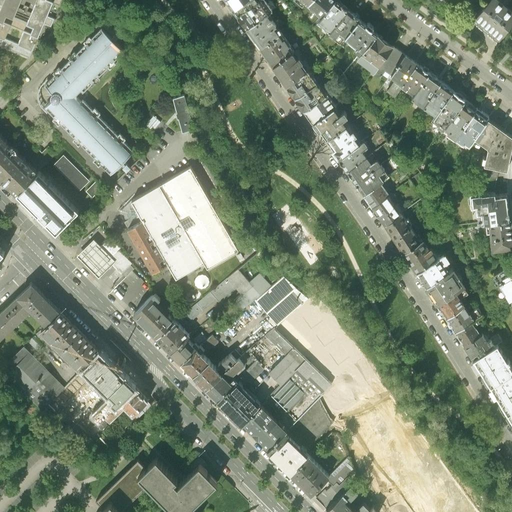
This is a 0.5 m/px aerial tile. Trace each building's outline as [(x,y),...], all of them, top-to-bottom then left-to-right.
[(0,0),(0,5),(1,6),(0,8),(0,44),(29,57),(44,23),(51,26),(54,19),(56,20),(61,6),(60,6),(62,0),(83,0),(86,1),(86,0),(36,0),(26,24),(13,18),(21,0),(0,0)] [(224,0),(235,14),(254,0),(224,0)] [(244,26),(266,11),(271,8),(267,2),(269,1),(268,0),(254,0),(235,14),(244,26)] [(306,0),(319,11),(329,0),(306,0)] [(316,14),(327,25),(347,5),(341,0),(329,0),(319,11),(316,14)] [(511,11),(498,0),(488,0),(475,16),(499,37),(511,22),(511,11)] [(338,26),(342,29),(357,14),(347,5),(327,25),(325,27),(332,32),(338,26)] [(257,45),(276,31),(271,24),(274,23),(266,11),(244,26),(257,45)] [(361,46),(376,29),(371,25),(373,23),(366,17),(364,20),(357,14),(342,29),(337,36),(343,41),(348,35),(361,46)] [(355,52),(375,67),(394,43),(376,29),(361,46),(355,52)] [(270,64),(291,50),(278,31),(276,31),(257,45),(270,64)] [(50,100),(44,107),(114,174),(122,166),(130,157),(73,102),(115,56),(121,50),(112,41),(103,32),(47,89),(50,94),(49,97),(50,100)] [(385,67),(389,70),(404,51),(394,43),(375,67),(373,69),(380,74),(385,67)] [(283,82),(306,66),(297,53),(294,54),(291,50),(270,64),(283,82)] [(394,91),(401,82),(417,60),(404,51),(389,70),(395,75),(386,86),(394,91)] [(412,90),(428,68),(417,60),(401,82),(412,90)] [(283,82),(292,94),(315,78),(306,66),(283,82)] [(410,92),(424,102),(442,78),(428,68),(412,90),(410,92)] [(292,94),(301,107),(324,91),(315,78),(292,94)] [(435,110),(454,87),(442,78),(424,102),(435,110)] [(430,116),(443,126),(465,97),(465,96),(454,87),(435,110),(430,116)] [(309,117),(333,101),(326,90),(324,91),(301,107),(309,117)] [(185,94),(174,97),(177,110),(177,112),(178,116),(179,117),(183,131),(195,127),(185,94)] [(446,130),(453,136),(476,106),(465,97),(443,126),(447,129),(446,130)] [(323,134),(345,119),(341,113),(344,110),(340,105),(337,106),(333,101),(309,117),(315,126),(317,124),(323,134)] [(474,133),(489,115),(476,106),(453,136),(460,140),(463,136),(468,140),(474,133)] [(511,132),(489,115),(474,133),(488,143),(485,160),(486,160),(499,164),(507,166),(511,143),(511,132)] [(335,153),(358,137),(345,119),(323,134),(331,145),(330,146),(335,153)] [(0,177),(5,182),(16,194),(38,173),(0,134),(0,177)] [(335,153),(343,165),(369,147),(361,135),(358,137),(335,153)] [(369,147),(343,165),(352,177),(377,159),(369,147)] [(62,157),(53,167),(79,194),(89,183),(62,157)] [(352,177),(360,189),(378,178),(387,172),(377,159),(352,177)] [(497,174),(499,164),(486,160),(483,173),(497,174)] [(141,215),(143,219),(167,262),(176,277),(204,261),(207,267),(239,249),(190,165),(132,199),(138,210),(136,211),(136,213),(137,216),(141,215)] [(16,194),(56,234),(79,211),(39,171),(38,173),(16,194)] [(494,184),(497,174),(483,173),(482,180),(494,184)] [(369,202),(386,191),(387,190),(378,178),(360,189),(369,202)] [(102,189),(95,183),(85,193),(92,199),(102,189)] [(505,187),(493,189),(492,185),(481,186),(481,185),(466,186),(467,201),(473,200),(475,217),(486,216),(507,214),(505,187)] [(369,202),(381,220),(398,209),(386,191),(369,202)] [(381,220),(400,249),(418,237),(399,208),(398,209),(381,220)] [(507,214),(486,216),(488,244),(511,241),(509,213),(507,214)] [(153,271),(167,262),(143,219),(128,227),(153,271)] [(400,249),(413,267),(435,253),(429,244),(426,245),(420,236),(418,237),(400,249)] [(132,263),(119,250),(121,248),(111,237),(100,248),(103,251),(111,258),(109,261),(112,264),(121,273),(121,272),(126,277),(134,269),(130,264),(132,263)] [(99,277),(104,272),(115,260),(94,239),(83,251),(78,256),(99,277)] [(443,249),(435,253),(413,267),(423,282),(446,268),(441,261),(448,257),(443,249)] [(511,294),(511,293),(511,260),(505,263),(504,260),(491,269),(508,297),(511,294)] [(423,282),(435,300),(463,283),(452,264),(446,268),(423,282)] [(238,268),(227,277),(237,288),(241,293),(252,283),(249,280),(238,268)] [(271,285),(259,272),(249,280),(252,283),(241,293),(237,288),(233,291),(237,296),(234,299),(243,308),(255,298),(271,285)] [(255,298),(278,324),(309,297),(283,275),(271,285),(255,298)] [(227,277),(185,312),(191,319),(216,298),(220,302),(233,291),(237,288),(227,277)] [(46,324),(60,311),(45,296),(32,282),(18,295),(31,308),(46,324)] [(435,300),(443,313),(463,301),(458,295),(467,289),(463,283),(435,300)] [(166,316),(154,304),(160,298),(155,292),(134,313),(156,336),(175,320),(169,314),(166,316)] [(18,295),(0,312),(0,316),(10,328),(31,308),(18,295)] [(463,301),(443,313),(452,328),(470,317),(480,311),(476,304),(467,309),(463,301)] [(50,340),(60,350),(80,331),(76,328),(60,311),(46,324),(41,329),(51,339),(50,340)] [(0,337),(10,328),(0,316),(0,337)] [(478,330),(470,317),(452,328),(460,341),(478,330)] [(175,320),(156,336),(171,351),(186,337),(189,334),(175,320)] [(294,346),(274,327),(265,335),(286,355),(294,346)] [(478,330),(460,341),(470,357),(490,344),(495,342),(501,338),(497,331),(486,338),(481,329),(478,330)] [(84,335),(80,331),(60,350),(71,361),(71,360),(82,370),(84,368),(100,352),(84,335)] [(171,351),(181,361),(208,338),(203,332),(194,339),(196,342),(193,344),(186,337),(171,351)] [(218,341),(213,334),(208,338),(181,361),(192,372),(193,374),(209,360),(208,358),(201,351),(204,349),(205,351),(206,350),(218,341)] [(270,348),(263,339),(257,343),(265,352),(270,348)] [(495,342),(470,357),(487,385),(511,370),(495,342)] [(294,346),(286,355),(269,372),(281,384),(271,394),(286,409),(277,419),(286,429),(317,398),(332,382),(294,346)] [(63,388),(23,347),(2,369),(42,409),(48,404),(64,388),(63,388)] [(239,358),(241,355),(235,349),(231,353),(237,359),(239,358)] [(84,368),(96,380),(112,364),(109,361),(100,352),(84,368)] [(209,360),(193,374),(206,386),(237,359),(231,353),(219,363),(219,364),(220,365),(218,368),(209,360)] [(249,358),(244,353),(241,355),(239,358),(243,363),(249,358)] [(206,386),(217,398),(232,382),(226,376),(228,374),(229,375),(230,375),(243,364),(243,363),(239,358),(237,359),(206,386)] [(256,361),(243,373),(251,381),(264,369),(256,361)] [(108,393),(109,391),(124,376),(123,375),(121,373),(112,364),(96,380),(105,389),(108,393)] [(511,370),(487,385),(504,413),(511,407),(511,370)] [(131,383),(124,376),(109,391),(115,397),(119,401),(134,386),(131,383)] [(242,423),(243,422),(260,405),(235,379),(232,382),(217,398),(242,423)] [(48,404),(55,411),(65,401),(77,389),(70,382),(63,388),(64,388),(48,404)] [(377,384),(339,410),(361,441),(357,444),(355,447),(400,511),(446,511),(447,511),(430,488),(423,493),(419,487),(440,473),(427,455),(394,434),(392,436),(385,432),(378,423),(378,424),(371,415),(390,402),(377,384)] [(134,386),(119,401),(99,421),(96,424),(102,430),(123,408),(122,407),(124,405),(141,423),(156,409),(141,393),(134,386)] [(113,399),(111,398),(93,415),(99,421),(119,401),(115,397),(113,399)] [(260,405),(243,422),(268,447),(285,431),(286,429),(277,419),(261,404),(260,405)] [(79,425),(87,433),(96,424),(99,421),(93,415),(91,413),(79,425)] [(77,424),(72,429),(77,433),(81,429),(77,424)] [(291,472),(309,455),(285,431),(268,447),(267,448),(291,472)] [(291,472),(311,493),(326,478),(329,475),(329,474),(309,455),(291,472)] [(319,500),(327,508),(351,484),(353,482),(358,477),(349,455),(329,474),(329,475),(326,478),(333,485),(336,482),(338,484),(337,485),(336,484),(324,496),(324,495),(319,500)] [(190,511),(190,508),(191,508),(217,482),(218,482),(211,475),(200,463),(178,484),(175,482),(178,479),(157,457),(146,467),(138,460),(96,501),(103,509),(99,511),(190,511)] [(330,511),(344,511),(350,506),(351,506),(344,499),(346,497),(348,499),(349,499),(357,491),(351,484),(327,508),(330,511)] [(366,511),(370,509),(364,502),(363,502),(356,509),(355,511),(350,506),(344,511),(366,511)]
